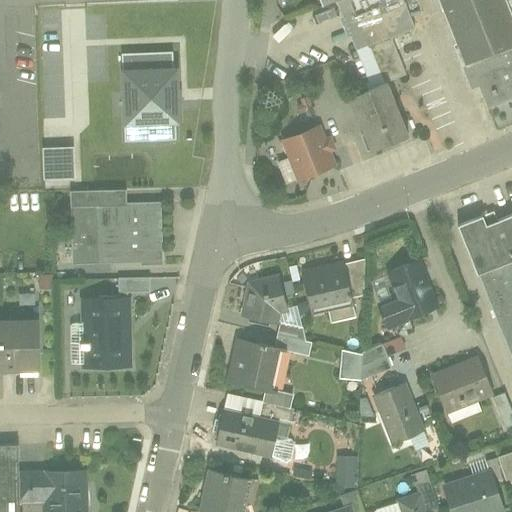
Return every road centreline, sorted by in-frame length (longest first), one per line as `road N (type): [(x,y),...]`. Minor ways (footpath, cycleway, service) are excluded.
road 1 (residential): [(511,151),(346,217),(282,233),(216,228)]
road 2 (residential): [(216,228),(154,511)]
road 3 (residential): [(238,0),(228,167),(216,228)]
